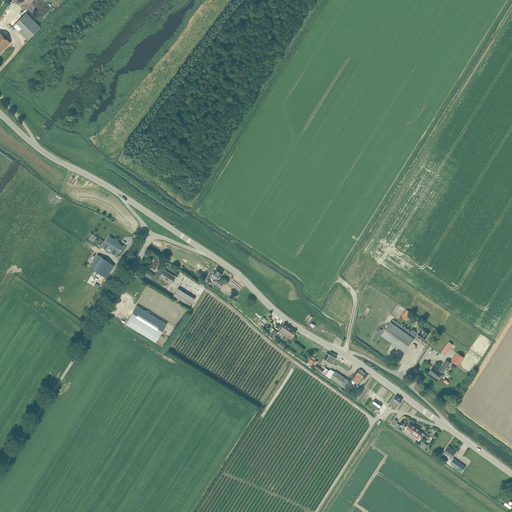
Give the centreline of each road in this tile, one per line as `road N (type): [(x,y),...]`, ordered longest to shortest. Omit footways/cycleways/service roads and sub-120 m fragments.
road 1 (tertiary): [(511,475),(298,328),(202,249)]
road 2 (track): [(195,284),(370,418),(316,511)]
road 3 (unclassified): [(0,473),(151,234)]
road 4 (tertiary): [(123,196),(51,157),(0,113)]
